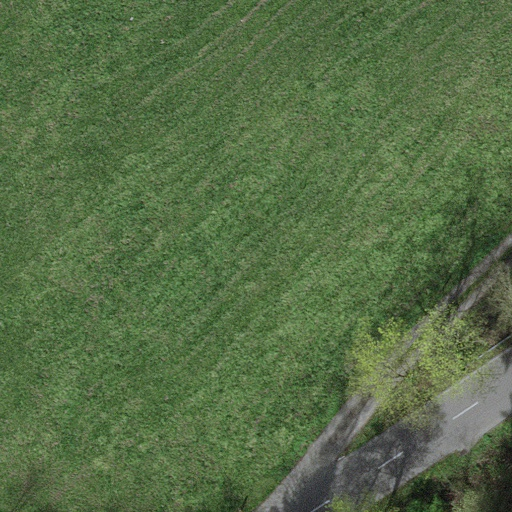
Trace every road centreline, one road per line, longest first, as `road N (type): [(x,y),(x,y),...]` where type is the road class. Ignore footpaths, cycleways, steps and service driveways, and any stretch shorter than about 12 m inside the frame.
road 1 (track): [(303,511),(366,397),(511,253)]
road 2 (tertiary): [(511,378),(311,511)]
